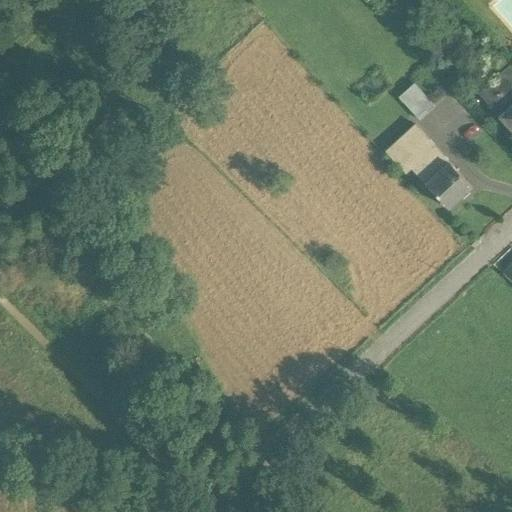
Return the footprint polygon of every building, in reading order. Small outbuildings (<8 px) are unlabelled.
[(511,63),(511,64),(511,63),(491,82),(511,105),(511,63)] [(421,116),(436,100),(413,79),(399,95),(421,116)] [(511,105),(491,82),(479,93),(500,116),(511,105)] [(511,105),(500,116),(511,129),(511,105)] [(429,140),(415,124),(385,151),(399,167),(429,140)] [(429,140),(399,167),(405,174),(411,169),(411,168),(424,155),(434,146),(429,140)] [(449,162),(434,146),(424,155),(439,172),(449,162)] [(439,172),(424,155),(411,168),(411,169),(426,184),(439,172)] [(439,172),(426,184),(447,208),(471,187),(449,162),(439,172)]
